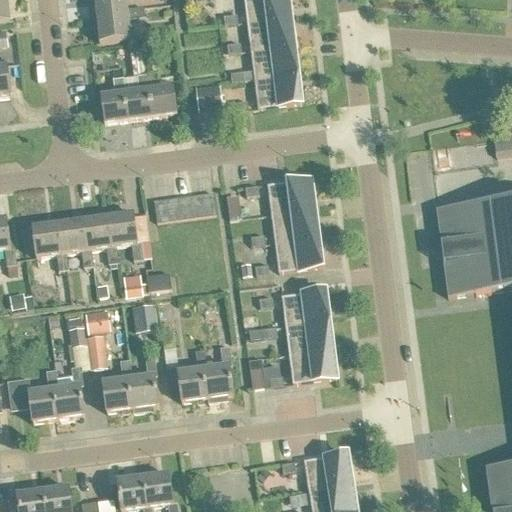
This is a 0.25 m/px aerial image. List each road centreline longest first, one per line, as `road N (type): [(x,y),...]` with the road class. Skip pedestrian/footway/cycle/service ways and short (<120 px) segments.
road 1 (residential): [(0,469),(395,416)]
road 2 (residential): [(71,177),(360,138)]
road 3 (unclassified): [(395,416),(360,138)]
road 4 (residential): [(71,177),(50,0)]
road 5 (residential): [(511,49),(349,40)]
